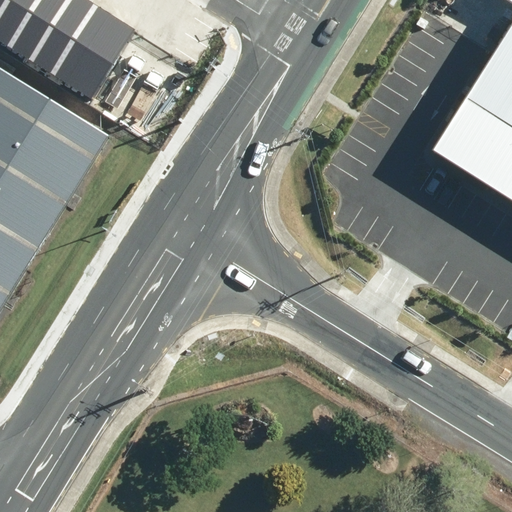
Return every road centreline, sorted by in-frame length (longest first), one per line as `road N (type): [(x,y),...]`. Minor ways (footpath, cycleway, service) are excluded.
road 1 (tertiary): [(194,222),(511,428)]
road 2 (tertiary): [(194,222),(18,487)]
road 3 (tertiary): [(304,39),(194,222)]
